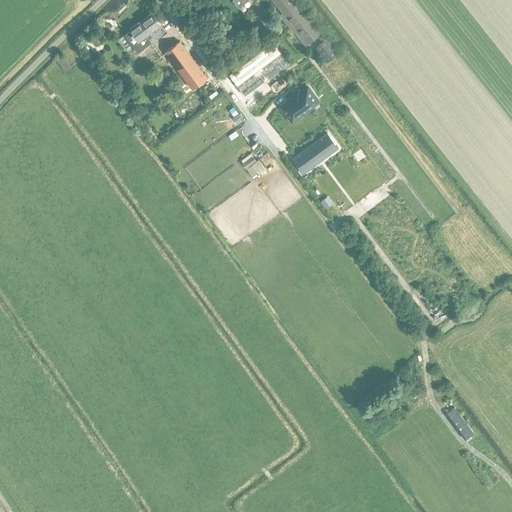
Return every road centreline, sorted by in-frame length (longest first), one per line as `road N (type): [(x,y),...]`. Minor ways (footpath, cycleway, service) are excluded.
road 1 (track): [(273,152),(414,343)]
road 2 (unclassified): [(0,102),(103,0)]
